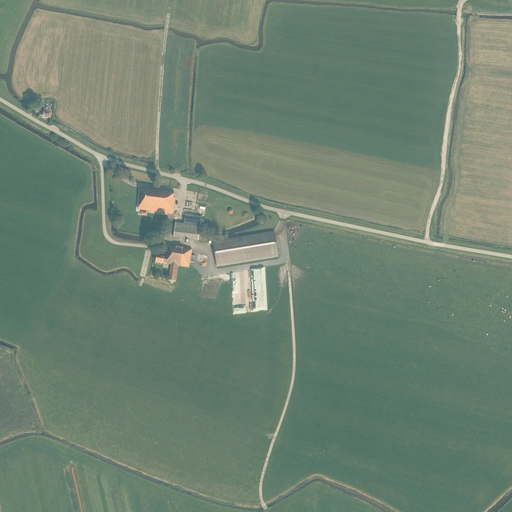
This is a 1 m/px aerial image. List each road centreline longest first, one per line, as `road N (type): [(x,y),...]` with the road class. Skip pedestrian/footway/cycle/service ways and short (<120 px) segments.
road 1 (unclassified): [(511,258),(294,215),(124,164),(0,99)]
road 2 (track): [(157,173),(168,13)]
road 3 (unknown): [(204,247),(216,270),(282,261),(286,213)]
